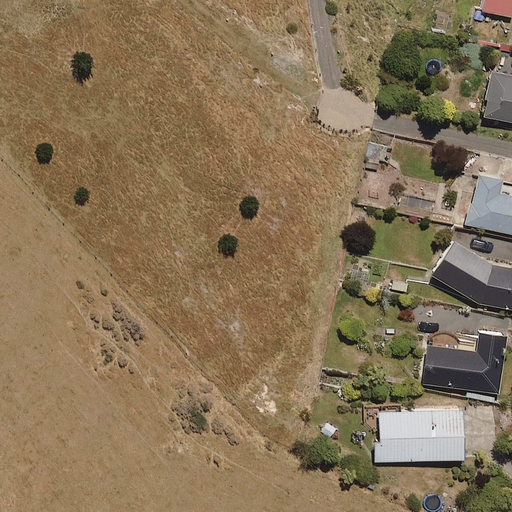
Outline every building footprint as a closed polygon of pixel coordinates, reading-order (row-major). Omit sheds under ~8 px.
[(511,16),(511,0),(486,0),(484,10),(511,16)] [(511,120),(511,76),(494,73),(484,115),(511,120)] [(384,162),(387,146),(369,143),(366,159),(384,162)] [(511,194),(500,192),(503,179),(479,173),(468,224),(511,233),(511,194)] [(511,266),(493,263),(473,252),(454,240),(433,274),(481,304),(511,308),(511,266)] [(421,383),(502,395),(510,334),(481,330),(478,351),(427,344),(421,383)] [(377,462),(465,458),(463,408),(457,409),(457,403),(426,404),(426,410),(380,412),(381,437),(376,437),(377,462)]
